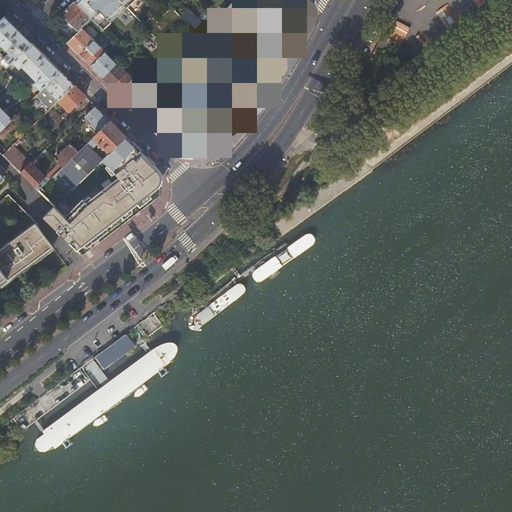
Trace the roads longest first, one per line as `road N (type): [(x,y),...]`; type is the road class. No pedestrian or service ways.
road 1 (primary): [(0,388),(229,200)]
road 2 (primary): [(229,200),(285,139),(365,0)]
road 3 (primary): [(341,2),(278,110),(199,195)]
road 4 (residential): [(31,23),(199,195)]
road 5 (primary): [(199,195),(64,305)]
